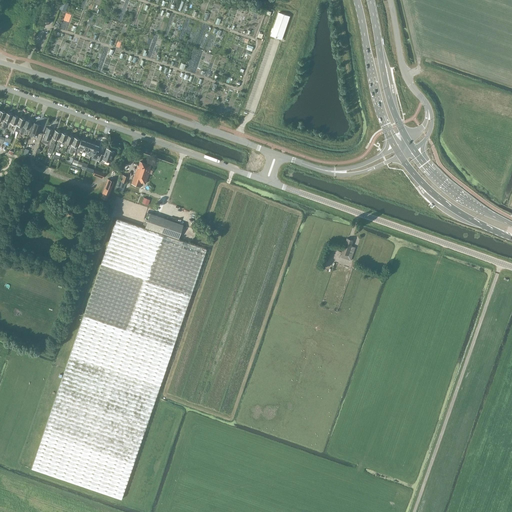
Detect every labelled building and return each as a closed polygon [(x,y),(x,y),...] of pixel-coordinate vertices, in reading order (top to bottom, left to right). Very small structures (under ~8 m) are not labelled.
[(59,9),(65,11),(68,3),(63,1),(59,9)] [(279,13),(271,36),(282,39),(290,16),(279,13)] [(8,125),(12,115),(11,115),(11,114),(9,113),(9,114),(6,113),(0,129),(4,130),(6,124),(8,125)] [(16,124),(18,117),(18,116),(15,116),(13,115),(8,128),(11,129),(13,123),(16,124)] [(22,126),(25,120),(24,119),(22,118),(21,118),(19,118),(15,130),(17,131),(19,125),(22,126)] [(30,124),(31,122),(30,122),(30,121),(28,120),(28,121),(26,120),(21,132),(24,133),(25,131),(28,132),(29,129),(31,130),(33,125),(30,124)] [(30,136),(33,137),(34,134),(38,135),(41,125),(40,125),(40,124),(38,124),(37,124),(34,123),(30,136)] [(52,130),(52,129),(50,129),(50,128),(49,128),(48,128),(47,128),(47,129),(45,134),(44,134),(42,139),(48,141),(47,144),(49,145),(53,136),(50,136),(52,130)] [(61,134),(57,145),(56,149),(58,150),(60,143),(63,144),(64,142),(66,136),(67,135),(66,135),(66,134),(64,133),(64,134),(61,133),(61,134)] [(71,144),(73,137),(72,137),(73,136),(70,135),(70,136),(68,135),(63,148),(66,149),(67,145),(68,143),(71,144)] [(77,146),(79,139),(79,138),(77,138),(76,138),(74,137),(69,150),(72,151),(74,145),(77,146)] [(80,150),(82,151),(86,141),(81,139),(77,152),(79,153),(80,150)] [(82,151),(82,152),(86,154),(90,143),(86,141),(82,151)] [(95,144),(90,143),(86,154),(86,155),(90,156),(91,154),(92,152),(95,144)] [(99,146),(95,144),(92,152),(91,154),(93,155),(95,152),(97,153),(96,156),(99,157),(102,148),(99,147),(99,146)] [(113,152),(114,151),(106,148),(106,149),(102,159),(110,162),(113,152)] [(132,184),(139,186),(141,182),(145,184),(150,169),(149,169),(151,165),(140,161),(139,165),(138,165),(132,184)] [(93,175),(102,179),(104,173),(95,169),(93,175)] [(126,184),(128,177),(119,174),(119,177),(122,178),(120,182),(126,184)] [(102,196),(108,198),(110,192),(114,180),(109,178),(104,190),(102,196)] [(67,208),(64,215),(71,217),(73,213),(69,212),(70,209),(67,208)] [(144,228),(178,239),(183,224),(149,213),(144,228)] [(178,239),(144,228),(116,218),(31,468),(121,499),(206,249),(178,239)] [(353,240),(347,238),(341,253),(342,253),(341,257),(350,261),(355,247),(351,246),(353,240)]
